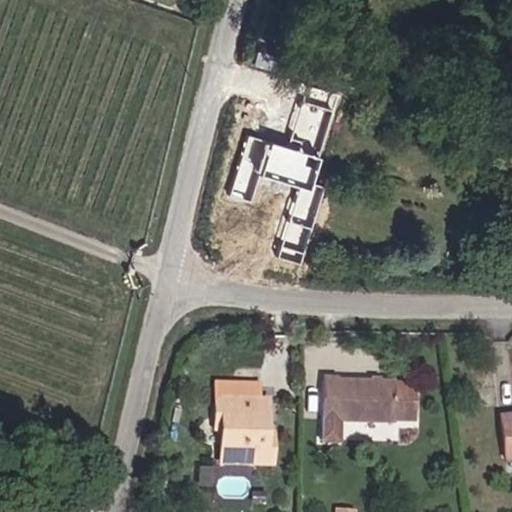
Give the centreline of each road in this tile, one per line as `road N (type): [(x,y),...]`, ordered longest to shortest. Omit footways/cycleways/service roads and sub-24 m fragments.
road 1 (residential): [(511,307),(294,300),(168,279)]
road 2 (residential): [(168,279),(234,0)]
road 3 (residential): [(116,511),(168,279)]
